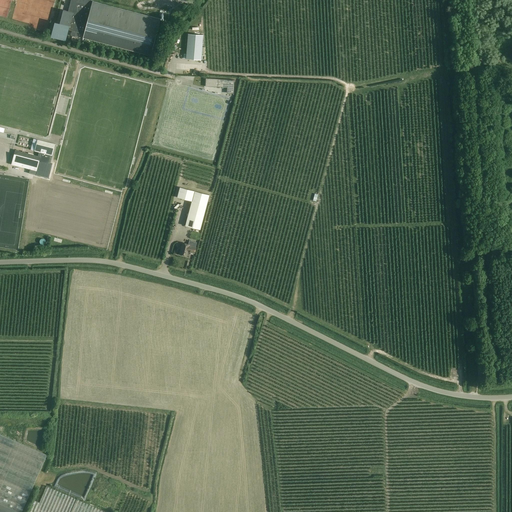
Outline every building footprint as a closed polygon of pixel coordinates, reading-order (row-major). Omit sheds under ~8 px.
[(52,33),(51,37),(65,40),(68,30),(71,31),(70,35),(75,37),(77,32),(84,34),(83,38),(151,56),(160,19),(92,1),(92,0),(71,0),(69,11),(63,10),(60,23),(55,22),(52,33)] [(203,35),(188,34),(186,59),(201,60),(203,35)] [(206,78),(206,87),(217,87),(225,88),(225,86),(227,86),(227,91),(234,91),(233,94),(234,94),(235,80),(217,79),(206,78)] [(16,144),(23,145),(25,136),(18,135),(16,144)] [(14,156),(11,164),(30,169),(29,173),(35,175),(49,178),(52,164),(50,163),(55,144),(49,143),(37,139),(34,151),(40,152),(39,156),(15,150),(14,154),(14,156)] [(25,147),(33,148),(34,140),(26,139),(25,147)] [(209,195),(180,187),(177,197),(192,201),(185,225),(200,229),(209,195)] [(197,242),(189,240),(188,244),(182,243),(179,254),(187,256),(188,251),(194,253),(196,247),(195,247),(197,242)] [(21,511),(47,455),(0,433),(0,511),(21,511)] [(44,473),(39,484),(43,486),(49,475),(44,473)] [(106,511),(85,503),(51,488),(47,486),(40,502),(34,500),(28,511),(106,511)]
